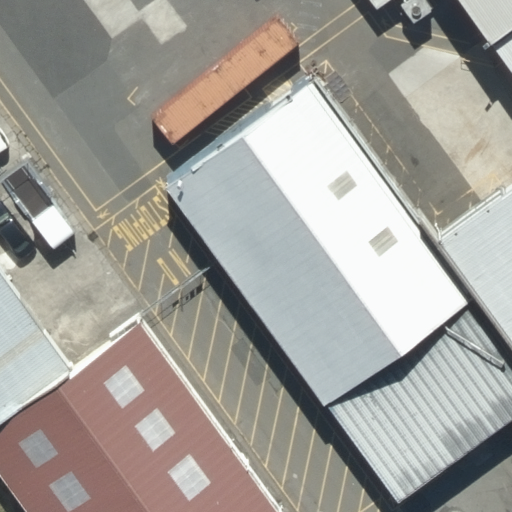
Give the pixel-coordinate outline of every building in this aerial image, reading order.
[(511,0),(486,0),(511,35),(511,116),(424,180),(511,302),(511,0)] [(511,370),(511,309),(311,30),(159,139),(389,458),(511,370)] [(0,362),(69,314),(0,218),(0,362)] [(145,275),(0,379),(0,440),(51,511),(233,511),(288,473),(145,275)] [(0,511),(14,511),(0,492),(0,511)]
